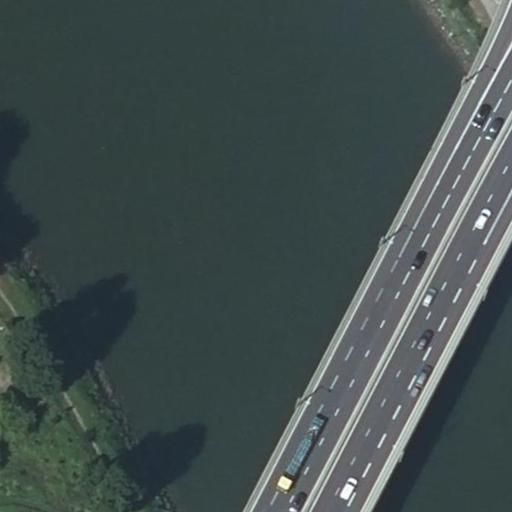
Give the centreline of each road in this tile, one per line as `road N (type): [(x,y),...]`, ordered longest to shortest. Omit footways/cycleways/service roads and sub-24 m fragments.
road 1 (primary): [(333,511),(473,239)]
road 2 (primary): [(511,27),(392,300)]
road 3 (primary): [(511,90),(392,300)]
road 4 (primary): [(392,300),(285,511)]
